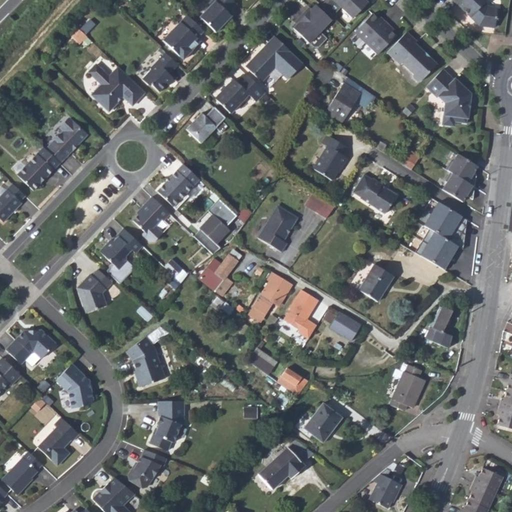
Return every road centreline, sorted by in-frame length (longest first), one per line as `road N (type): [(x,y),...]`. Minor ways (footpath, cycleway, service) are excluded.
road 1 (residential): [(34,511),(102,453),(116,402),(104,364),(32,294)]
road 2 (residential): [(490,298),(445,292),(399,346),(368,367),(326,375),(292,364)]
road 3 (residential): [(279,0),(145,142)]
road 4 (residential): [(32,294),(145,175)]
road 5 (residential): [(325,511),(413,439),(461,434)]
road 6 (residential): [(113,147),(0,262)]
road 7 (residential): [(371,153),(499,232)]
road 8 (tertiary): [(461,434),(490,298)]
